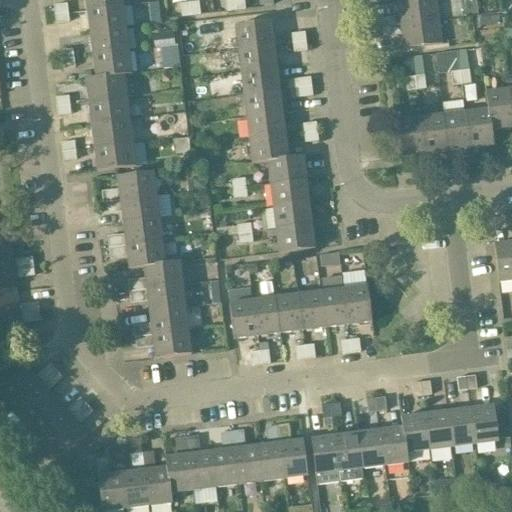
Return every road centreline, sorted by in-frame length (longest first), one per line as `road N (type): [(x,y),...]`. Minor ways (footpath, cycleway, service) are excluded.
road 1 (residential): [(450,201),(465,329),(459,354),(436,365),(130,402),(70,340),(22,0)]
road 2 (residential): [(450,201),(394,204),(355,187),(328,0)]
